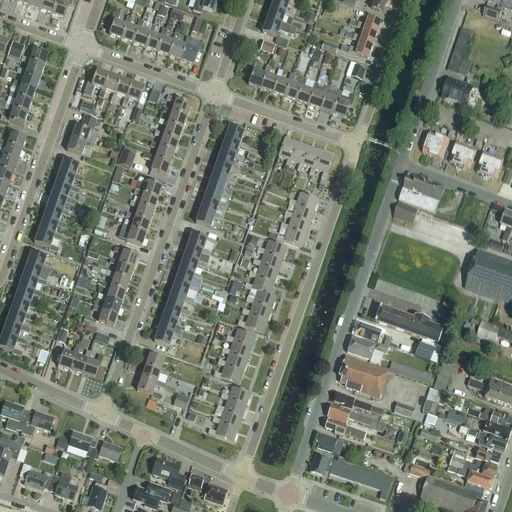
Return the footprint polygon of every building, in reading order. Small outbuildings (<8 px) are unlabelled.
[(17,0),(16,4),(28,9),(30,0),(17,0)] [(30,0),(28,9),(40,13),(44,0),(30,0)] [(44,0),(40,13),(52,17),(57,3),(59,3),(60,0),(55,0),(55,2),(49,0),(44,0)] [(68,0),(67,6),(59,3),(57,3),(52,17),(64,21),(69,7),(71,8),(73,0),(68,0)] [(118,0),(118,1),(128,4),(126,9),(132,11),(135,0),(118,0)] [(214,15),(218,1),(216,0),(197,0),(193,13),(200,16),(202,11),(214,15)] [(289,3),(279,0),(274,0),(271,10),(285,16),(286,13),(289,6),(297,9),(299,4),(290,1),(289,3)] [(354,8),(356,3),(347,0),(344,0),(343,4),(354,8)] [(383,15),(387,2),(380,0),(365,0),(372,2),(369,10),(383,15)] [(501,13),(502,10),(511,13),(511,0),(481,0),(484,1),(486,2),(498,6),(496,11),(486,8),(483,17),(502,24),(505,15),(501,13)] [(271,10),(266,22),(281,28),(282,25),(285,18),(293,20),(295,16),(286,13),(285,16),(271,10)] [(182,22),(184,15),(172,11),(169,19),(182,23),(182,22)] [(126,27),(129,28),(132,20),(127,18),(124,26),(117,24),(120,15),(114,13),(110,22),(114,23),(109,37),(121,42),(126,27)] [(192,18),(184,15),(182,22),(190,25),(192,18)] [(192,32),(199,35),(204,21),(197,18),(192,32)] [(349,28),(364,33),(376,37),(380,24),(368,20),(365,27),(358,25),(358,26),(351,23),(349,28)] [(121,42),(133,46),(138,31),(141,32),(144,24),(139,22),(136,31),(129,28),(126,27),(121,42)] [(296,30),(282,25),(281,28),(266,22),(262,34),(277,40),(279,33),(293,38),(296,30)] [(133,46),(145,50),(150,36),(153,37),(156,28),(151,26),(148,35),(141,32),(138,31),(133,46)] [(145,50),(157,54),(162,40),(164,41),(167,32),(163,31),(160,39),(153,37),(150,36),(145,50)] [(462,31),(460,37),(470,40),(472,34),(462,31)] [(372,49),(376,37),(364,33),(361,39),(354,37),(354,38),(347,35),(345,40),(360,45),(372,49)] [(157,54),(169,59),(174,44),(176,45),(179,36),(175,35),(172,43),(164,41),(162,40),(157,54)] [(468,46),(470,40),(460,37),(458,43),(468,46)] [(174,44),(169,59),(181,63),(186,48),(188,49),(191,41),(187,39),(184,48),(176,45),(174,44)] [(196,52),(188,49),(186,48),(181,63),(193,67),(198,53),(200,54),(203,45),(199,43),(196,52)] [(334,56),(337,48),(323,43),(321,51),(334,56)] [(466,52),(468,46),(458,43),(456,48),(466,52)] [(24,48),(12,44),(7,58),(19,62),(24,48)] [(268,55),(271,47),(263,44),(260,52),(268,55)] [(372,49),(360,45),(357,52),(350,49),(350,50),(342,48),(341,52),(356,57),(367,61),(372,49)] [(464,58),(466,52),(456,48),(454,54),(464,58)] [(29,64),(44,69),(48,57),(33,52),(30,61),(22,59),(21,63),(28,66),(29,64)] [(318,62),(321,54),(315,52),(313,60),(318,62)] [(464,58),(454,54),(452,60),(462,64),(463,62),(464,58)] [(334,58),(326,56),(323,66),(330,68),(334,58)] [(462,64),(452,60),(450,66),(460,70),(462,64)] [(458,76),(467,79),(472,65),(463,62),(462,64),(460,70),(458,76)] [(40,81),(44,69),(29,64),(28,66),(26,73),(18,70),(17,75),(24,77),(25,76),(40,81)] [(346,78),(361,83),(365,71),(355,67),(355,66),(351,64),(346,78)] [(458,76),(460,70),(450,66),(448,72),(458,76)] [(266,77),(268,78),(271,69),(267,67),(264,76),(253,72),(248,87),(260,91),(266,77)] [(94,89),(101,91),(103,92),(108,77),(97,72),(91,87),(90,87),(87,95),(91,97),(94,89)] [(260,91),(272,95),(277,81),(280,82),(283,73),(279,72),(276,80),(268,78),(266,77),(260,91)] [(35,93),(40,81),(25,76),(24,77),(22,85),(14,82),(12,87),(20,89),(21,88),(35,93)] [(272,95),(284,100),(289,85),(292,86),(295,77),(290,76),(287,85),(280,82),(277,81),(272,95)] [(115,96),(120,81),(108,77),(103,92),(101,91),(98,99),(103,101),(106,93),(113,95),(115,96)] [(289,85),(284,100),(296,104),(301,89),(304,90),(307,82),(302,80),(299,89),(292,86),(289,85)] [(132,85),(120,81),(115,96),(113,95),(110,104),(114,105),(117,97),(125,99),(126,100),(132,85)] [(467,108),(473,89),(448,81),(442,100),(467,108)] [(296,104),(308,108),(313,94),(316,95),(319,86),(314,84),(311,93),(304,90),(301,89),(296,104)] [(144,89),(132,85),(126,100),(125,99),(122,108),(126,109),(129,101),(138,104),(144,89)] [(16,100),(31,105),(35,93),(21,88),(20,89),(17,97),(10,94),(8,99),(16,101),(16,100)] [(313,94),(308,108),(320,112),(325,98),(327,99),(330,90),(326,89),(323,97),(316,95),(313,94)] [(338,93),(330,90),(327,99),(325,98),(320,112),(332,116),(337,102),(339,103),(341,98),(342,94),(338,93)] [(348,100),(341,98),(339,103),(337,102),(332,116),(344,121),(349,107),(351,108),(354,99),(349,97),(348,100)] [(175,105),(172,112),(171,114),(187,120),(191,108),(176,102),(177,101),(168,98),(166,102),(175,105)] [(27,117),(31,105),(16,100),(16,101),(13,109),(6,106),(4,110),(12,113),(12,111),(27,117)] [(95,107),(83,103),(79,112),(91,116),(95,107)] [(167,126),(182,131),(187,120),(171,114),(172,112),(164,110),(162,114),(170,117),(168,124),(167,126)] [(23,129),(27,117),(12,111),(12,113),(9,121),(1,118),(0,121),(0,122),(8,125),(9,124),(23,129)] [(141,113),(135,111),(131,123),(137,125),(141,113)] [(84,117),(82,123),(95,127),(97,121),(84,117)] [(163,138),(178,143),(182,131),(167,126),(168,124),(160,121),(158,126),(166,129),(164,136),(163,138)] [(95,127),(82,123),(80,128),(93,133),(95,127)] [(75,128),(71,141),(86,146),(86,144),(94,147),(98,135),(90,132),(89,133),(75,128)] [(229,129),(225,141),(239,146),(240,145),(242,137),(251,140),(252,136),(243,132),(243,134),(229,129)] [(159,149),(174,155),(178,143),(163,138),(164,136),(155,133),(154,137),(162,140),(160,148),(159,149)] [(424,141),(423,143),(445,152),(449,142),(430,135),(427,142),(424,141)] [(6,148),(21,153),(26,141),(11,136),(7,145),(0,142),(0,147),(6,150),(6,148)] [(290,163),(297,144),(284,140),(278,159),(287,162),(285,169),(289,170),(291,163),(290,163)] [(86,146),(71,141),(67,153),(81,158),(85,148),(92,151),(94,147),(86,144),(86,146)] [(239,146),(225,141),(220,153),(235,158),(236,156),(238,149),(247,152),(248,148),(240,145),(239,146)] [(422,154),(442,161),(445,152),(423,143),(422,146),(425,147),(422,154)] [(309,149),(297,144),(290,163),(291,163),(299,166),(297,173),(301,174),(303,167),(302,167),(309,149)] [(170,166),(174,155),(159,149),(160,148),(151,145),(150,149),(158,152),(156,159),(155,161),(170,166)] [(456,170),(458,170),(466,148),(457,145),(449,164),(457,167),(456,170)] [(17,165),(21,153),(6,148),(6,150),(3,157),(0,155),(0,160),(2,161),(2,160),(17,165)] [(469,171),(476,152),(466,148),(458,170),(461,171),(462,169),(469,171)] [(314,171),(321,153),(309,149),(302,167),(303,167),(311,170),(309,177),(313,178),(315,171),(314,171)] [(135,157),(122,153),(117,166),(130,171),(135,157)] [(235,158),(220,153),(216,165),(231,170),(232,168),(234,161),(243,164),(244,159),(236,156),(235,158)] [(314,171),(315,171),(323,174),(321,181),(325,183),(327,175),(326,175),(333,157),(321,153),(314,171)] [(483,180),(486,181),(494,158),(484,155),(477,174),(484,177),(483,180)] [(155,161),(156,159),(147,156),(146,161),(154,164),(151,173),(166,178),(170,166),(155,161)] [(496,181),(503,162),(494,158),(486,181),(488,181),(489,179),(496,181)] [(0,172),(13,177),(17,165),(2,160),(2,161),(0,166),(0,172)] [(74,179),(74,181),(82,184),(84,180),(75,177),(79,168),(63,162),(59,174),(74,179)] [(231,170),(216,165),(212,177),(227,182),(227,180),(230,173),(239,176),(240,171),(232,168),(231,170)] [(112,181),(119,184),(124,170),(117,167),(112,181)] [(511,169),(508,168),(506,172),(507,172),(503,183),(509,185),(511,178),(511,173),(510,173),(511,169)] [(0,172),(0,186),(9,189),(13,177),(0,172)] [(74,179),(59,174),(55,186),(70,191),(70,193),(78,196),(79,192),(71,189),(74,181),(74,179)] [(434,216),(445,189),(411,176),(408,178),(399,204),(434,216)] [(140,177),(135,191),(143,194),(143,196),(158,201),(162,189),(160,188),(160,183),(140,177)] [(212,177),(208,189),(223,194),(223,192),(226,185),(234,188),(236,183),(227,180),(227,182),(212,177)] [(0,199),(4,201),(9,189),(0,186),(0,199)] [(55,186),(51,198),(66,203),(65,205),(74,208),(75,203),(67,200),(70,193),(70,191),(55,186)] [(223,194),(208,189),(204,201),(218,206),(219,204),(222,197),(230,200),(232,195),(223,192),(223,194)] [(139,208),(154,213),(158,201),(143,196),(143,194),(135,191),(134,196),(142,199),(139,206),(139,208)] [(296,207),(314,214),(318,201),(300,195),(297,204),(290,202),(288,206),(295,208),(296,207)] [(66,203),(51,198),(47,210),(62,215),(61,217),(70,219),(71,215),(63,212),(65,205),(66,203)] [(218,206),(204,201),(200,213),(214,218),(215,216),(218,209),(226,212),(228,207),(219,204),(218,206)] [(139,208),(139,206),(131,203),(130,207),(138,210),(135,218),(135,219),(150,225),(154,213),(139,208)] [(417,212),(398,205),(393,219),(412,226),(417,212)] [(310,226),(314,214),(296,207),(295,208),(293,216),(286,214),(284,218),(291,220),(292,219),(310,226)] [(501,215),(503,210),(495,207),(493,212),(501,215)] [(62,215),(47,210),(42,221),(58,227),(57,229),(65,232),(67,227),(59,224),(61,217),(62,215)] [(223,219),(215,216),(214,218),(200,213),(195,225),(210,230),(213,220),(222,223),(223,219)] [(511,231),(511,215),(506,213),(501,227),(507,229),(502,242),(507,244),(510,238),(511,231)] [(131,231),(146,236),(150,225),(135,219),(135,218),(127,215),(125,219),(134,222),(131,229),(131,231)] [(306,237),(310,226),(292,219),(291,220),(288,228),(281,226),(280,230),(287,232),(287,231),(306,237)] [(58,227),(42,221),(38,233),(54,239),(53,240),(61,243),(63,239),(55,236),(57,229),(58,227)] [(131,231),(131,229),(123,226),(121,231),(130,234),(126,243),(142,248),(146,236),(131,231)] [(108,234),(96,229),(93,237),(106,241),(108,234)] [(284,240),(277,238),(276,242),(283,244),(284,243),(301,250),(306,237),(287,231),(287,232),(284,240)] [(54,239),(38,233),(34,245),(49,250),(48,252),(57,255),(59,251),(50,248),(53,240),(54,239)] [(202,253),(202,252),(205,244),(214,247),(215,243),(206,240),(206,241),(191,236),(187,248),(202,253)] [(264,255),(282,262),(287,250),(268,243),(265,253),(258,250),(257,254),(264,257),(264,255)] [(187,248),(183,260),(198,265),(198,264),(201,256),(209,259),(211,255),(202,252),(202,253),(187,248)] [(119,265),(134,271),(138,259),(123,254),(124,252),(115,249),(113,254),(122,256),(119,264),(119,265)] [(229,261),(235,263),(239,252),(233,250),(229,261)] [(511,264),(478,253),(465,291),(509,306),(509,305),(511,305),(511,264)] [(99,257),(89,254),(87,258),(98,262),(99,257)] [(31,255),(27,266),(42,272),(41,274),(50,277),(51,272),(43,269),(46,260),(31,255)] [(260,267),(278,273),(282,262),(264,255),(264,257),(261,264),(254,262),(252,266),(259,268),(260,267)] [(183,260),(179,272),(194,277),(194,276),(197,268),(205,271),(207,267),(198,264),(198,265),(183,260)] [(130,283),(134,271),(119,265),(119,264),(111,261),(109,265),(118,268),(115,276),(114,277),(130,283)] [(42,272),(27,266),(23,278),(38,284),(37,285),(45,288),(47,284),(39,281),(41,274),(42,272)] [(256,279),(274,285),(278,273),(260,267),(259,268),(257,276),(250,274),(248,278),(255,280),(256,279)] [(194,277),(179,272),(175,284),(189,289),(190,288),(193,280),(201,283),(203,279),(194,276),(194,277)] [(126,294),(130,283),(114,277),(115,276),(107,273),(105,277),(114,280),(111,287),(110,289),(126,294)] [(23,278),(18,290),(34,295),(33,297),(41,300),(43,296),(35,293),(37,285),(38,284),(23,278)] [(257,293),(270,297),(274,285),(256,279),(255,280),(253,288),(246,286),(244,290),(252,292),(257,293)] [(72,291),(74,285),(66,282),(64,288),(72,291)] [(106,301),(121,306),(126,294),(110,289),(111,287),(103,284),(101,289),(109,292),(107,299),(106,301)] [(175,284),(171,296),(185,301),(186,300),(188,292),(197,295),(198,291),(190,288),(189,289),(175,284)] [(240,295),(242,287),(234,284),(231,292),(236,293),(240,295)] [(18,290),(14,302),(29,307),(29,309),(37,312),(39,308),(30,305),(33,297),(34,295),(18,290)] [(70,295),(60,292),(58,299),(68,302),(70,295)] [(257,293),(254,302),(247,300),(246,304),(253,306),(253,305),(271,311),(276,299),(270,297),(257,293)] [(117,318),(121,306),(106,301),(107,299),(99,296),(97,300),(105,303),(103,311),(102,312),(117,318)] [(185,301),(171,296),(166,308),(181,313),(182,311),(184,304),(193,307),(194,303),(186,300),(185,301)] [(14,302),(10,314),(25,319),(25,321),(33,324),(35,319),(26,317),(29,309),(29,307),(14,302)] [(66,307),(60,305),(58,313),(63,315),(66,307)] [(249,317),(267,323),(271,311),(253,305),(253,306),(250,314),(243,312),(242,316),(249,318),(249,317)] [(113,330),(117,318),(102,312),(103,311),(94,308),(93,312),(101,315),(98,324),(113,330)] [(166,308),(162,320),(177,325),(178,323),(180,316),(189,319),(190,314),(182,311),(181,313),(166,308)] [(394,331),(408,335),(437,346),(442,331),(444,332),(447,324),(439,321),(436,328),(429,326),(430,323),(413,317),(412,320),(380,309),(375,324),(394,331)] [(10,314),(6,326),(21,331),(21,333),(29,336),(30,331),(22,328),(25,321),(25,319),(10,314)] [(249,317),(249,318),(246,326),(239,323),(237,327),(245,330),(245,329),(263,336),(267,323),(249,317)] [(96,323),(85,319),(83,325),(94,329),(96,323)] [(162,320),(158,332),(173,337),(173,335),(176,328),(185,331),(186,326),(178,323),(177,325),(162,320)] [(511,349),(511,333),(482,323),(477,337),(495,343),(496,339),(511,344),(511,347),(511,349)] [(354,338),(376,345),(381,332),(358,325),(354,338)] [(21,331),(6,326),(2,337),(17,343),(16,344),(25,347),(26,343),(18,340),(21,333),(21,331)] [(94,336),(96,330),(87,327),(85,333),(94,336)] [(68,334),(60,331),(56,343),(63,346),(68,334)] [(182,338),(173,335),(173,337),(158,332),(154,344),(169,349),(172,340),(180,343),(182,338)] [(233,344),(251,350),(256,338),(237,332),(234,341),(227,339),(226,343),(233,345),(233,344)] [(107,347),(109,340),(96,335),(94,343),(107,347)] [(17,343),(2,337),(0,342),(0,350),(12,354),(12,356),(21,359),(22,355),(14,352),(16,344),(17,343)] [(388,349),(376,345),(376,347),(352,339),(347,355),(370,363),(374,352),(378,353),(377,358),(384,361),(386,356),(388,349)] [(247,362),(251,350),(233,344),(233,345),(230,353),(223,351),(222,354),(229,357),(229,356),(247,362)] [(419,345),(415,358),(436,365),(441,349),(429,345),(428,348),(419,345)] [(58,369),(70,373),(75,358),(77,358),(79,350),(75,349),(72,357),(63,354),(58,369)] [(75,358),(70,373),(82,377),(87,362),(88,362),(91,355),(87,353),(84,361),(77,358),(75,358)] [(225,368),(243,374),(247,362),(229,356),(229,357),(226,365),(219,362),(217,366),(224,369),(225,368)] [(96,365),(88,362),(87,362),(82,377),(94,381),(99,366),(100,367),(103,359),(99,357),(96,365)] [(160,374),(160,376),(168,379),(170,375),(161,372),(164,362),(149,357),(145,369),(160,374)] [(338,378),(340,379),(341,379),(339,385),(345,387),(344,390),(379,401),(389,372),(345,357),(338,378)] [(444,362),(441,367),(452,372),(454,366),(444,362)] [(394,376),(397,366),(392,364),(388,374),(394,376)] [(394,376),(400,378),(403,367),(397,366),(394,376)] [(403,367),(400,378),(405,380),(409,369),(403,367)] [(441,367),(439,373),(450,377),(452,372),(441,367)] [(239,386),(243,374),(225,368),(224,369),(222,377),(215,374),(213,378),(221,381),(221,380),(239,386)] [(157,383),(160,376),(160,374),(145,369),(141,381),(156,386),(156,388),(164,391),(165,386),(157,383)] [(409,369),(405,380),(411,382),(414,371),(409,369)] [(420,373),(414,371),(411,382),(417,383),(420,373)] [(484,376),(473,372),(470,382),(472,383),(470,389),(478,392),(480,385),(481,386),(484,376)] [(426,375),(420,373),(417,383),(422,385),(426,375)] [(439,373),(437,379),(447,383),(450,377),(439,373)] [(431,377),(426,375),(422,385),(428,387),(431,377)] [(437,379),(434,385),(445,389),(447,383),(437,379)] [(153,395),(156,388),(156,386),(141,381),(137,393),(151,398),(151,399),(160,402),(161,398),(153,395)] [(507,396),(511,397),(511,390),(490,382),(485,395),(498,399),(499,396),(506,399),(507,396)] [(443,395),(445,389),(434,385),(432,391),(442,395),(443,395)] [(228,401),(246,408),(250,396),(232,389),(229,399),(222,396),(221,400),(228,403),(228,401)] [(432,391),(429,390),(425,402),(438,406),(442,395),(432,391)] [(511,409),(511,397),(507,396),(506,399),(499,396),(498,399),(485,395),(484,400),(511,409)] [(188,400),(177,396),(173,408),(184,412),(188,400)] [(369,414),(371,408),(355,402),(354,403),(336,396),(334,404),(343,408),(343,410),(351,412),(352,408),(369,414)] [(224,413),(242,420),(246,408),(228,401),(228,403),(225,410),(218,408),(216,412),(223,414),(224,413)] [(425,402),(421,412),(436,417),(440,408),(425,402)] [(486,424),(511,433),(511,429),(511,421),(485,412),(484,417),(468,411),(470,406),(464,404),(458,402),(455,412),(460,414),(466,416),(466,417),(486,424)] [(21,436),(22,436),(29,414),(23,412),(24,410),(5,404),(0,418),(9,420),(5,431),(16,435),(16,432),(22,434),(21,436)] [(411,421),(414,411),(397,405),(393,415),(411,421)] [(372,422),(365,419),(331,408),(327,420),(345,426),(347,421),(370,428),(372,422)] [(224,413),(223,414),(221,422),(214,420),(212,424),(219,426),(220,425),(238,432),(242,420),(224,413)] [(29,414),(22,436),(31,439),(35,429),(49,434),(54,420),(35,414),(35,416),(29,414)] [(427,414),(424,425),(434,428),(437,418),(427,414)] [(342,439),(343,436),(362,443),(365,436),(351,431),(327,423),(325,431),(334,434),(334,436),(342,439)] [(507,442),(511,433),(486,424),(483,434),(507,442)] [(233,444),(238,432),(220,425),(219,426),(216,434),(209,432),(208,436),(215,438),(216,438),(233,444)] [(474,445),(477,434),(460,429),(458,434),(467,437),(465,442),(474,445)] [(437,437),(421,431),(419,438),(435,443),(437,437)] [(91,460),(97,445),(91,443),(92,441),(73,434),(68,448),(87,455),(85,458),(91,460)] [(396,443),(404,447),(408,437),(399,434),(396,443)] [(504,454),(507,444),(479,434),(477,441),(479,442),(478,446),(491,451),(493,450),(504,454)] [(337,441),(319,435),(316,444),(318,445),(316,449),(332,455),(337,441)] [(63,451),(66,442),(60,439),(56,448),(63,451)] [(16,464),(20,452),(0,445),(0,479),(3,480),(10,461),(16,464)] [(103,447),(97,445),(91,460),(97,463),(99,459),(117,465),(122,451),(103,445),(103,447)] [(497,468),(501,459),(478,451),(475,461),(497,468)] [(448,468),(492,483),(493,483),(497,472),(496,469),(477,463),(475,467),(464,463),(466,458),(454,453),(453,456),(448,468)] [(323,479),(329,462),(315,458),(309,474),(323,479)] [(349,462),(338,459),(336,464),(346,468),(349,462)] [(181,492),(186,480),(177,477),(180,470),(157,462),(152,476),(170,482),(168,488),(181,492)] [(346,468),(336,464),(334,463),(330,476),(382,494),(379,501),(384,502),(391,483),(346,468)] [(29,474),(31,469),(24,467),(20,478),(27,481),(24,487),(43,494),(43,492),(49,494),(55,478),(45,475),(44,479),(29,474)] [(480,504),(483,496),(428,477),(429,473),(411,467),(408,475),(426,482),(419,502),(445,511),(484,511),(486,506),(480,504)] [(489,493),(492,483),(448,468),(447,473),(468,481),(466,485),(489,493)] [(72,479),(61,475),(60,480),(55,478),(49,494),(55,496),(54,498),(73,504),(78,490),(69,487),(72,479)] [(202,481),(192,477),(189,487),(199,490),(202,481)] [(105,494),(107,489),(95,485),(93,490),(87,509),(95,511),(100,511),(107,495),(105,494)] [(171,493),(149,485),(147,493),(137,489),(132,502),(144,507),(144,509),(152,511),(156,511),(159,503),(166,505),(171,493)] [(222,507),(226,493),(209,488),(202,485),(199,494),(206,496),(204,503),(212,506),(213,504),(222,507)] [(178,506),(181,496),(174,494),(171,503),(178,506)] [(189,511),(192,506),(180,503),(178,509),(188,511),(189,511)]
